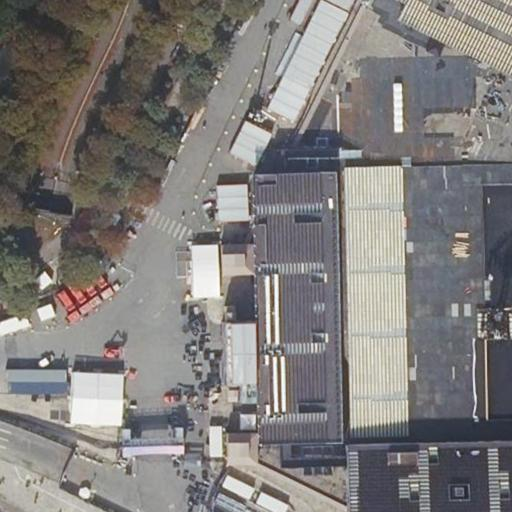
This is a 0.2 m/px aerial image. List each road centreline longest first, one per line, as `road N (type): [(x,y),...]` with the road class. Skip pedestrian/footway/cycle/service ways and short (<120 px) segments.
road 1 (primary): [(117,0),(45,175),(39,279),(45,325),(83,420),(149,511)]
road 2 (primary): [(511,152),(463,251),(451,323),(462,383),(511,473)]
road 3 (unknown): [(158,349),(359,347),(451,323)]
road 4 (primary): [(288,0),(161,256)]
road 5 (primary): [(161,256),(156,465),(173,505)]
road 6 (primary): [(161,256),(96,320),(0,353)]
road 7 (primary): [(0,440),(173,505)]
